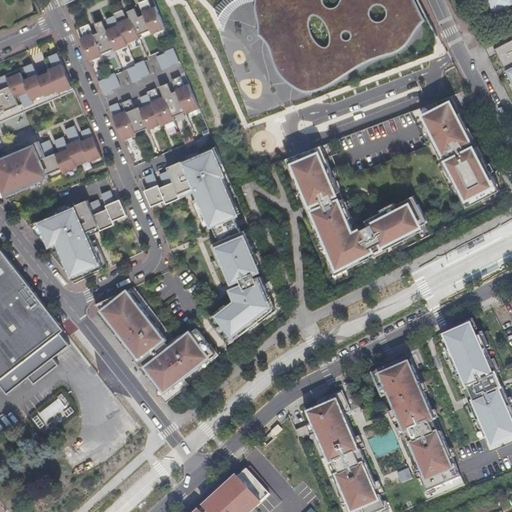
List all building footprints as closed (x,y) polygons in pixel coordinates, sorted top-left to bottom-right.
[(80,38),(89,61),(102,55),(102,53),(114,48),(115,50),(128,45),(127,43),(140,38),(138,35),(150,30),(152,34),(165,28),(156,6),(151,8),(148,0),(143,0),(139,2),(144,14),(139,16),(135,7),(127,11),(130,17),(127,18),(123,9),(113,13),(114,15),(106,18),(110,28),(106,29),(102,20),(95,23),(99,32),(93,34),(89,23),(80,27),(84,36),(80,38)] [(260,0),(222,0),(223,0),(219,3),(214,9),(223,30),(226,21),(229,15),(233,11),(236,7),(241,4),(248,1),(255,0),(260,1),(260,0)] [(274,37),(278,30),(274,22),(268,23),(264,20),(262,17),(260,12),(259,8),(259,4),(260,1),(255,0),(254,7),(254,10),(257,22),(257,28),(257,35),(261,37),(264,41),(267,45),(269,49),(275,67),(278,73),(285,81),(295,88),(302,91),(308,92),(313,92),(317,90),(327,86),(335,82),(350,72),(366,62),(378,58),(396,52),(406,46),(411,40),(412,32),(419,26),(421,22),(421,18),(420,10),(416,0),(415,0),(412,0),(415,6),(417,14),(417,17),(416,22),(414,26),(411,28),(408,30),(408,34),(407,36),(406,39),(401,44),(397,46),(393,48),(373,54),(362,60),(360,59),(356,62),(356,63),(355,65),(347,68),(333,78),(323,83),(306,89),(303,82),(303,78),(297,74),(293,74),(290,74),(288,73),(285,72),(282,69),(276,60),(274,53),(273,48),(273,42),(274,37)] [(260,0),(260,1),(259,4),(259,8),(260,12),(262,17),(264,20),(268,23),(274,22),(278,30),(274,37),(273,42),(273,48),(274,53),(276,60),(282,69),(285,72),(288,73),(290,74),(293,74),(297,74),(303,78),(303,82),(306,89),(323,83),(333,78),(347,68),(355,65),(356,63),(356,62),(360,59),(362,60),(373,54),(393,48),(397,46),(401,44),(406,39),(407,36),(408,34),(408,30),(411,28),(414,26),(416,22),(417,17),(417,14),(415,6),(412,0),(260,0)] [(487,0),(493,11),(502,7),(511,2),(510,0),(487,0)] [(511,36),(495,45),(503,60),(506,67),(511,78),(511,83),(511,84),(511,36)] [(179,61),(173,47),(165,51),(165,52),(160,54),(157,55),(157,56),(162,70),(163,69),(172,66),(171,64),(179,61)] [(0,116),(1,116),(0,114),(0,108),(4,107),(6,112),(19,106),(16,98),(20,96),(25,108),(34,104),(33,100),(46,95),(47,96),(58,91),(59,93),(72,88),(58,53),(44,59),(50,72),(39,77),(33,64),(24,67),(29,80),(25,81),(21,73),(8,78),(6,75),(0,77),(0,85),(2,90),(0,90),(0,116)] [(93,68),(102,63),(99,57),(90,61),(93,68)] [(127,69),(133,82),(142,78),(142,77),(150,73),(144,61),(144,60),(136,63),(135,63),(136,65),(127,69)] [(106,77),(98,81),(104,95),(105,94),(113,91),(112,89),(113,89),(120,86),(114,72),(110,74),(106,76),(106,77)] [(176,90),(177,90),(186,111),(185,112),(186,113),(199,108),(189,83),(184,85),(180,76),(172,79),(172,81),(176,90)] [(164,96),(173,117),(173,116),(185,112),(186,111),(177,90),(176,90),(172,92),(168,82),(160,86),(164,96)] [(148,93),(161,124),(162,126),(175,120),(173,116),(173,117),(164,96),(160,97),(156,88),(147,92),(148,93)] [(140,108),(148,127),(148,129),(161,124),(148,93),(140,97),(144,107),(140,108)] [(469,129),(452,97),(422,108),(428,120),(423,122),(440,154),(442,152),(444,157),(450,154),(454,163),(449,166),(454,176),(452,177),(463,200),(468,198),(472,205),(494,194),(490,187),(497,183),(483,157),(481,158),(467,130),(469,129)] [(122,102),(126,110),(135,133),(148,127),(140,108),(139,106),(135,108),(131,101),(131,98),(122,102)] [(118,102),(109,106),(123,140),(136,135),(135,133),(126,110),(122,112),(119,104),(118,102)] [(428,120),(422,108),(417,110),(423,122),(428,120)] [(2,184),(8,197),(50,179),(48,175),(63,169),(65,173),(78,167),(77,166),(90,161),(91,162),(102,157),(90,128),(82,131),(86,140),(81,141),(75,126),(66,130),(71,143),(68,145),(65,137),(55,141),(60,153),(56,154),(50,140),(41,144),(40,141),(0,157),(0,182),(1,183),(2,185),(2,184)] [(469,129),(467,130),(481,158),(483,157),(485,156),(470,128),(469,129)] [(319,146),(290,157),(293,164),(290,166),(302,194),(307,192),(319,223),(315,225),(322,242),(327,240),(334,256),(329,258),(335,272),(350,264),(352,267),(376,254),(375,253),(385,248),(386,249),(424,230),(421,226),(428,222),(415,196),(396,204),(394,201),(381,207),(382,210),(373,213),(375,219),(367,223),(355,228),(349,214),(351,213),(343,194),(338,196),(335,189),(340,187),(327,158),(325,159),(319,146)] [(250,328),(251,330),(278,310),(274,300),(270,302),(268,296),(271,294),(265,281),(260,283),(257,277),(255,273),(260,271),(253,254),(256,252),(247,230),(241,232),(234,216),(241,213),(234,198),(237,197),(216,147),(168,167),(169,170),(160,174),(165,186),(161,188),(154,173),(145,177),(150,188),(145,191),(152,206),(166,201),(167,204),(195,193),(197,199),(192,201),(204,229),(213,226),(220,241),(216,243),(221,256),(218,257),(223,269),(225,268),(231,283),(234,282),(237,289),(232,291),(235,299),(236,302),(230,307),(228,304),(217,313),(221,317),(214,322),(226,337),(232,332),(237,338),(250,328)] [(445,165),(452,177),(454,176),(449,166),(448,164),(445,165)] [(500,191),(497,183),(490,187),(494,194),(500,191)] [(343,194),(340,187),(335,189),(338,196),(343,194)] [(48,218),(32,225),(59,260),(62,259),(73,283),(108,267),(97,240),(93,242),(91,236),(116,226),(114,222),(128,216),(121,200),(116,202),(111,191),(102,195),(108,210),(104,212),(99,200),(90,204),(88,201),(70,209),(70,207),(48,216),(48,218)] [(319,223),(307,192),(302,194),(301,195),(314,225),(315,225),(319,223)] [(468,198),(463,200),(467,208),(472,205),(468,198)] [(375,219),(373,213),(365,217),(367,223),(375,219)] [(334,256),(327,240),(322,242),(329,258),(334,256)] [(221,256),(216,243),(212,244),(218,257),(221,256)] [(0,246),(0,380),(65,329),(0,246)] [(350,264),(335,272),(336,275),(352,267),(350,264)] [(263,275),(257,277),(260,283),(265,281),(263,275)] [(135,287),(96,305),(114,327),(118,333),(114,335),(126,350),(131,346),(134,349),(131,351),(153,378),(160,387),(160,388),(163,386),(168,392),(185,379),(202,366),(217,354),(210,345),(194,324),(175,339),(135,287)] [(235,299),(228,304),(230,307),(236,302),(235,299)] [(221,317),(217,313),(211,317),(214,322),(221,317)] [(477,338),(472,327),(448,337),(452,347),(447,349),(468,397),(472,395),(476,403),(471,405),(482,430),(486,428),(495,447),(511,439),(511,419),(511,417),(511,416),(511,406),(504,388),(502,389),(496,376),(498,375),(499,375),(482,336),(477,338)] [(232,332),(226,337),(230,343),(237,338),(232,332)] [(217,354),(202,366),(203,368),(220,355),(212,343),(210,345),(217,354)] [(423,478),(429,492),(462,478),(434,413),(411,360),(399,365),(392,368),(391,366),(373,374),(383,396),(387,394),(394,411),(396,416),(392,418),(395,425),(400,423),(406,439),(410,438),(413,444),(409,446),(418,466),(420,471),(415,473),(417,476),(418,480),(423,478)] [(160,388),(160,387),(157,390),(166,402),(190,384),(185,379),(168,392),(163,386),(160,388)] [(321,405),(306,411),(326,458),(329,457),(332,463),(338,477),(335,478),(349,511),(381,511),(387,510),(381,496),(386,494),(384,489),(383,487),(378,489),(376,483),(362,450),(367,448),(364,442),(363,441),(359,443),(357,438),(347,414),(351,412),(343,393),(327,400),(328,402),(321,405)] [(63,395),(32,417),(44,434),(75,412),(63,395)] [(307,426),(296,431),(300,440),(311,435),(307,426)] [(131,436),(124,439),(128,448),(135,445),(131,436)] [(338,477),(332,463),(329,465),(335,478),(338,477)] [(250,511),(270,494),(247,469),(204,507),(208,511),(202,511),(201,511),(199,511),(250,511)] [(411,472),(400,476),(403,483),(414,478),(411,472)]
